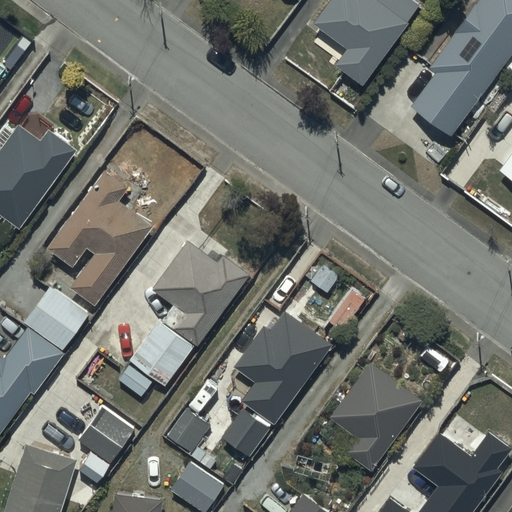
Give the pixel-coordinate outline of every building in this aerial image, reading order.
[(332,60),(360,80),(416,0),(324,0),(311,19),(345,43),(332,60)] [(449,132),(511,44),(511,0),(472,0),(427,63),(433,68),(409,102),(449,132)] [(0,210),(2,212),(0,213),(0,226),(8,233),(16,222),(20,225),(77,146),(48,125),(40,136),(19,121),(13,129),(5,124),(0,130),(0,210)] [(511,176),(511,152),(501,168),(511,176)] [(132,179),(107,161),(46,245),(73,264),(87,245),(95,250),(70,284),(95,302),(152,222),(119,198),(132,179)] [(166,383),(247,270),(218,250),(214,256),(187,237),(153,285),(174,300),(162,318),(159,316),(130,357),(166,383)] [(49,282),(23,318),(62,346),(88,309),(49,282)] [(272,421),(330,341),(282,306),(268,326),(262,322),(232,362),(254,378),(240,397),(272,421)] [(5,354),(0,354),(0,429),(30,389),(33,391),(64,350),(27,323),(5,354)] [(369,467),(420,396),(368,359),(328,415),(355,433),(344,449),(369,467)] [(134,426),(102,404),(78,438),(111,460),(134,426)] [(185,405),(166,432),(191,451),(190,452),(199,459),(205,450),(196,443),(211,424),(185,405)] [(237,445),(250,454),(269,426),(240,406),(221,435),(237,445)] [(472,455),(439,431),(413,466),(437,483),(416,511),(391,493),(376,511),(470,511),(501,470),(496,466),(510,448),(489,432),(472,455)] [(26,440),(3,511),(59,511),(77,456),(26,440)] [(189,460),(171,487),(203,510),(222,483),(189,460)] [(112,511),(161,511),(163,497),(115,490),(112,511)] [(329,511),(302,492),(286,511),(329,511)]
